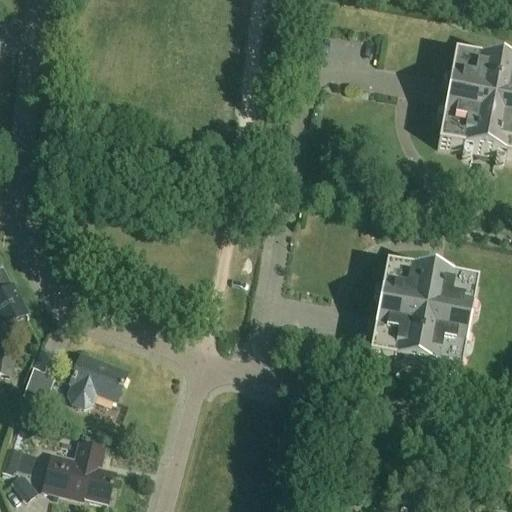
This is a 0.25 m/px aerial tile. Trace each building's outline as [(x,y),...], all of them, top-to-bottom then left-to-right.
[(437,152),(511,165),(511,71),(454,61),(437,152)] [(385,272),(368,364),(460,381),(477,289),(385,272)] [(0,327),(4,337),(6,336),(4,333),(25,322),(27,325),(28,325),(1,273),(0,274),(0,327)] [(15,358),(3,356),(0,355),(0,379),(11,381),(15,358)] [(127,379),(80,361),(69,390),(72,391),(68,402),(71,410),(83,414),(91,411),(95,400),(116,408),(127,379)] [(33,375),(22,403),(43,411),(54,383),(33,375)] [(51,461),(42,497),(82,507),(83,505),(107,511),(114,479),(98,475),(103,455),(79,449),(75,466),(51,461)] [(23,457),(10,453),(2,476),(15,481),(23,457)] [(344,479),(346,470),(336,468),(334,476),(344,479)] [(27,505),(39,496),(24,477),(12,487),(27,505)]
